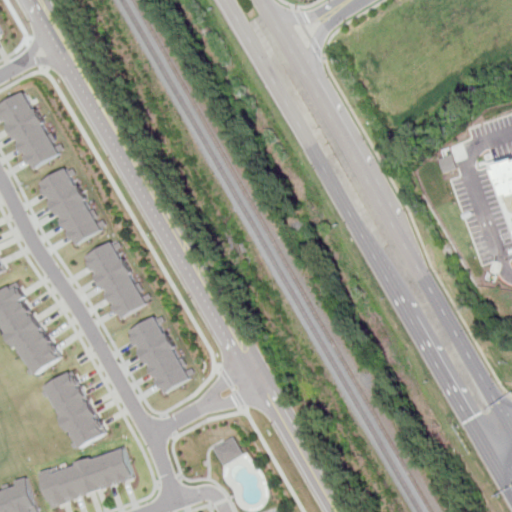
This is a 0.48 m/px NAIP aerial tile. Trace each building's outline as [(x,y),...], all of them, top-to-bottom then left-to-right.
[(0,105),(0,107),(36,169),(64,153),(25,90),(0,105)] [(448,172),(461,167),(456,155),(443,160),(448,172)] [(500,170),(509,196),(511,194),(511,161),(502,164),(503,170),(500,170)] [(41,183),(77,246),(105,229),(68,166),(41,183)] [(87,255),(122,319),(150,303),(113,240),(87,255)] [(0,329),(33,376),(62,357),(14,283),(0,292),(0,329)] [(166,394),(194,378),(159,315),(129,331),(166,394)] [(44,386),(80,449),(108,433),(70,370),(44,386)] [(234,437),(245,454),(225,466),(215,448),(234,437)] [(125,446),(136,478),(53,509),(41,472),(52,468),(54,472),(125,446)] [(28,476),(40,511),(0,511),(0,492),(19,486),(16,480),(28,476)]
